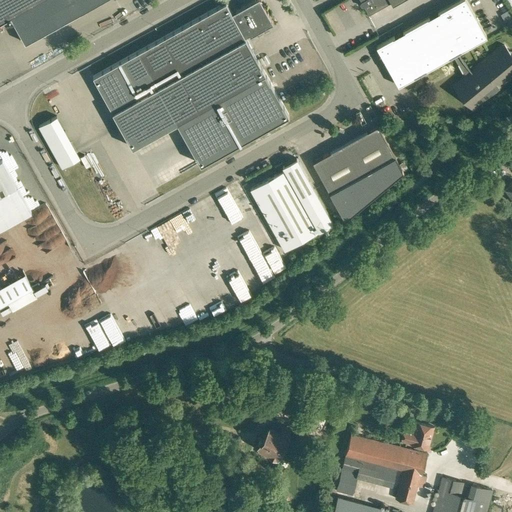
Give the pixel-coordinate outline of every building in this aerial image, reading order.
[(0,0),(0,22),(11,16),(25,43),(101,0),(0,0)] [(138,51),(92,74),(133,147),(177,122),(200,164),(289,114),(266,73),(245,36),(249,34),(250,36),(273,23),(260,0),(254,0),(232,12),(226,2),(138,51)] [(393,5),(402,0),(360,0),(361,2),(360,4),(362,6),(364,6),(369,15),(391,3),(393,5)] [(453,55),(458,52),(487,36),(466,0),(459,0),(377,46),(399,85),(453,55)] [(511,53),(504,45),(472,71),(465,77),(454,86),(472,108),(479,102),(478,100),(482,97),(490,92),(494,89),(499,86),(511,74),(511,53)] [(465,77),(472,71),(469,69),(466,66),(464,63),(462,59),(460,56),(458,52),(453,55),(465,77)] [(86,159),(61,113),(42,123),(67,169),(86,159)] [(344,219),(403,170),(395,156),(378,125),(313,162),(330,192),(344,219)] [(0,137),(0,140),(3,146),(16,139),(11,131),(0,137)] [(92,169),(95,166),(89,156),(85,158),(92,169)] [(0,228),(31,211),(2,158),(0,159),(0,228)] [(322,233),(333,227),(331,224),(334,223),(297,158),(283,166),(285,169),(251,188),(285,250),(320,230),(322,233)] [(511,182),(503,188),(511,200),(511,182)] [(245,184),(154,229),(173,266),(218,244),(220,249),(266,226),(245,184)] [(101,269),(114,263),(110,257),(98,263),(101,269)] [(0,305),(33,287),(25,272),(0,285),(0,305)] [(310,427),(316,416),(301,409),(296,419),(310,427)] [(411,441),(411,442),(427,446),(433,424),(416,420),(414,430),(404,427),(401,438),(411,441)] [(279,429),(269,424),(258,446),(261,447),(278,456),(288,437),(287,437),(291,429),(282,424),(279,429)] [(427,452),(357,434),(358,427),(353,426),(342,467),(357,471),(356,477),(382,483),(392,486),(396,469),(402,470),(394,498),(413,503),(421,475),(422,475),(427,453),(427,452)] [(464,482),(443,476),(433,511),(486,511),(492,489),(473,484),(469,496),(461,493),(464,482)] [(399,511),(393,510),(338,496),(333,511),(399,511)]
